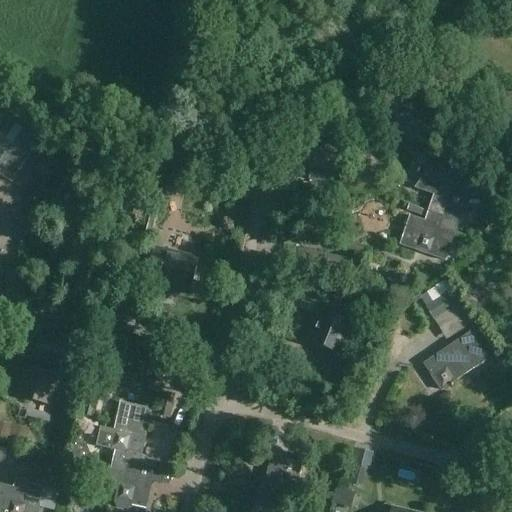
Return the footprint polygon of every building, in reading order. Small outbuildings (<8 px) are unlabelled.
[(456,72),(468,63),(456,47),(444,56),(456,72)] [(8,120),(0,132),(0,137),(4,140),(10,144),(29,155),(39,139),(8,120)] [(416,143),(426,138),(418,124),(409,129),(416,143)] [(0,159),(10,144),(4,140),(0,137),(0,159)] [(10,144),(0,159),(0,171),(13,180),(29,155),(10,144)] [(340,188),(341,172),(316,171),(315,187),(340,188)] [(439,229),(454,234),(470,186),(426,172),(414,189),(435,196),(433,202),(431,201),(426,213),(432,215),(433,213),(439,216),(438,219),(441,220),(439,229)] [(64,175),(61,185),(75,190),(78,179),(64,175)] [(148,206),(152,187),(129,182),(125,201),(148,206)] [(59,189),(53,210),(52,210),(50,218),(63,222),(60,231),(64,233),(65,229),(68,230),(69,232),(79,237),(82,227),(80,224),(89,198),(85,197),(79,195),(78,195),(59,189)] [(291,212),(307,212),(307,192),(291,192),(291,212)] [(445,260),(454,234),(439,229),(441,220),(438,219),(439,216),(433,213),(432,215),(426,213),(414,209),(402,247),(445,260)] [(76,245),(79,237),(69,232),(68,230),(65,229),(64,233),(60,231),(58,240),(59,243),(51,269),(81,278),(90,249),(76,245)] [(198,260),(183,257),(184,253),(160,247),(157,258),(155,257),(151,276),(161,279),(159,289),(189,296),(198,260)] [(291,250),(288,266),(336,275),(339,259),(291,250)] [(447,342),(473,326),(447,283),(428,294),(434,304),(427,309),(447,342)] [(361,296),(358,304),(367,307),(370,299),(361,296)] [(353,329),(358,317),(341,311),(338,320),(322,314),(312,343),(341,354),(350,328),(353,329)] [(440,392),(474,370),(489,360),(472,334),(448,350),(424,366),(440,392)] [(124,372),(126,340),(111,339),(109,371),(124,372)] [(60,367),(27,360),(18,399),(48,406),(52,389),(61,391),(65,389),(70,370),(60,367)] [(194,376),(189,382),(195,387),(200,380),(194,376)] [(165,393),(162,405),(172,408),(175,396),(165,393)] [(101,429),(97,448),(116,453),(112,470),(112,471),(119,472),(120,464),(126,465),(132,464),(131,467),(148,470),(154,472),(155,472),(156,467),(155,464),(150,463),(147,459),(143,458),(155,412),(121,404),(115,432),(101,429)] [(26,450),(30,431),(12,427),(8,446),(26,450)] [(91,468),(93,460),(87,447),(77,444),(72,463),(91,468)] [(63,480),(67,465),(35,457),(31,472),(63,480)] [(293,505),(301,467),(271,460),(263,499),(293,505)] [(351,462),(346,482),(362,486),(367,467),(351,462)] [(106,473),(104,483),(108,489),(116,490),(118,494),(115,504),(118,509),(127,511),(128,511),(131,510),(132,507),(146,510),(154,472),(148,470),(131,467),(132,464),(126,465),(120,464),(119,472),(112,471),(112,470),(110,469),(109,470),(106,473)] [(85,490),(89,474),(74,470),(70,487),(85,490)] [(41,511),(46,485),(16,479),(13,491),(0,488),(0,511),(41,511),(42,511),(41,511)] [(336,489),(332,503),(348,509),(353,495),(336,489)]
